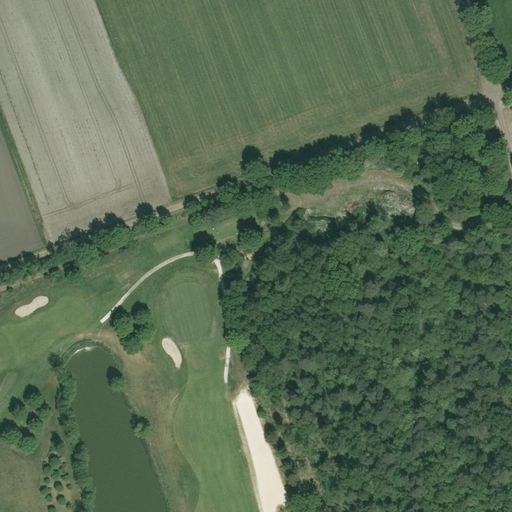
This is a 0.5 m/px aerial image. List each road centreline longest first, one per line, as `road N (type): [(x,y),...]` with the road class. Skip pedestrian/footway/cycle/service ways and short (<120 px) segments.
road 1 (track): [(490,93),(0,267)]
road 2 (unclassified): [(511,174),(459,0)]
